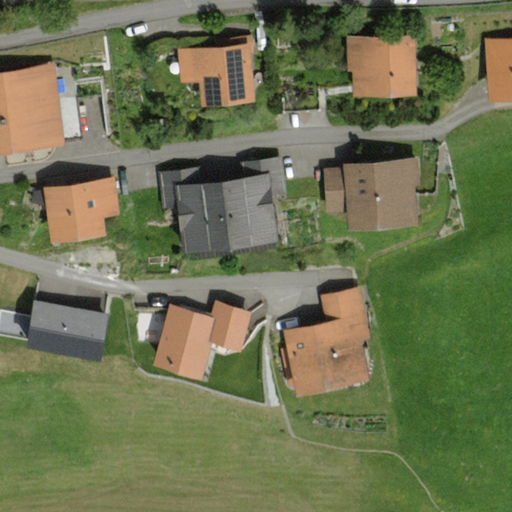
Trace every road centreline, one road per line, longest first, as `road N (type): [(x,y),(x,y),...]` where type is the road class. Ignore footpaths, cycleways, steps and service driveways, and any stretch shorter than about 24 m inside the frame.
road 1 (residential): [(473,100),(427,128),(0,173)]
road 2 (residential): [(331,277),(135,284),(0,251)]
road 3 (residential): [(0,36),(208,4)]
